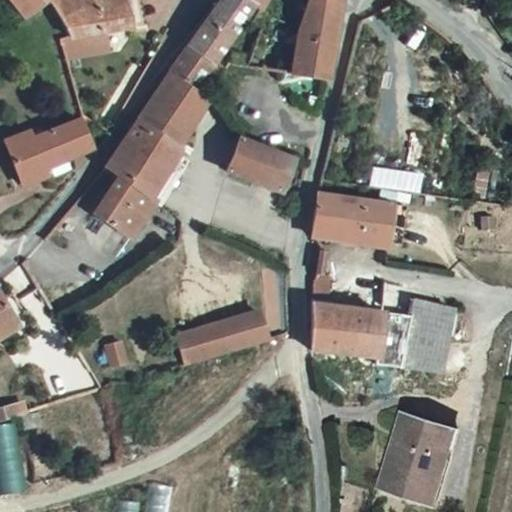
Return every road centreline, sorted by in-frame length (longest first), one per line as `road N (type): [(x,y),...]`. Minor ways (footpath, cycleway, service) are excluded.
road 1 (unclassified): [(352,0),(290,232),(296,354)]
road 2 (unclassified): [(296,354),(178,449),(138,469),(0,507)]
road 3 (residential): [(0,268),(38,244),(197,0)]
road 4 (unclassified): [(296,354),(322,511)]
road 5 (unclassified): [(412,0),(511,97)]
